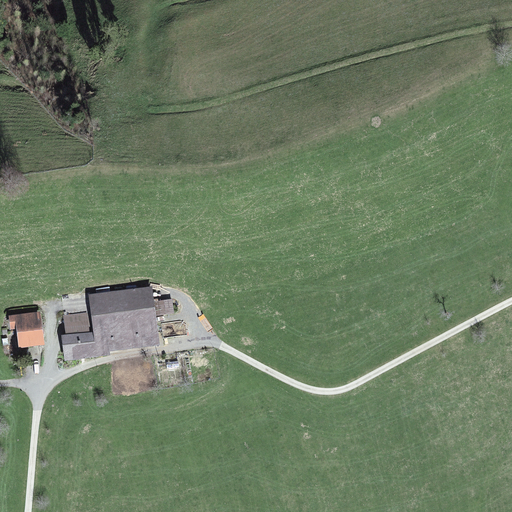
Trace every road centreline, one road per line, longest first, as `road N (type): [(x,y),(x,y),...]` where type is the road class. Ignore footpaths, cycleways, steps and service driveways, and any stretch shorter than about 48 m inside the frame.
road 1 (track): [(0,383),(44,381),(112,359),(231,349),(328,397),(511,303)]
road 2 (track): [(44,381),(27,511)]
